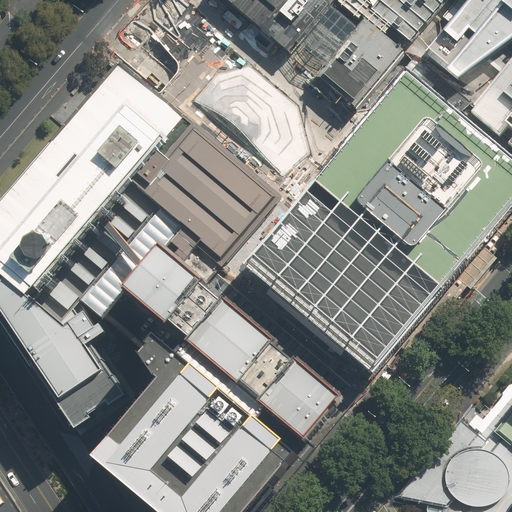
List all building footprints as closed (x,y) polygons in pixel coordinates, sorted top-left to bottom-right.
[(276,42),(290,54),(336,0),(226,0),(252,22),(242,33),(267,53),(276,42)] [(383,0),(372,13),(362,5),(356,0),(336,0),(290,54),(308,69),(334,91),(328,97),(341,108),(347,101),(357,109),(403,54),(385,39),(389,35),(394,29),(411,43),(415,39),(448,0),(383,0)] [(367,0),(369,1),(372,6),(373,10),(375,8),(377,5),(381,0),(367,0)] [(511,0),(472,0),(472,1),(468,5),(466,4),(431,46),(434,47),(425,56),(428,58),(430,56),(448,71),(447,72),(459,82),(487,63),(495,70),(502,76),(474,108),(476,110),(472,115),(501,140),(505,135),(511,140),(511,142),(509,146),(511,149),(511,0)] [(467,1),(465,0),(458,0),(444,17),(446,18),(450,22),(467,1)] [(0,58),(25,29),(8,16),(0,25),(0,58)] [(209,286),(219,274),(222,272),(223,270),(225,271),(285,200),(247,168),(197,126),(194,128),(170,107),(159,97),(162,93),(136,71),(131,67),(130,68),(127,71),(120,65),(77,116),(0,207),(0,269),(36,301),(133,187),(184,227),(165,249),(209,286)] [(242,275),(369,379),(511,207),(511,163),(465,124),(408,77),(387,102),(242,275)] [(197,103),(287,181),(288,179),(276,169),(263,156),(240,129),(229,121),(218,114),(208,109),(197,103)] [(129,295),(165,249),(184,227),(133,187),(36,301),(67,324),(78,313),(86,303),(107,322),(111,318),(124,300),(129,295)] [(209,286),(165,249),(129,295),(195,350),(313,449),(356,394),(272,317),(219,274),(209,286)] [(99,348),(111,337),(106,330),(101,333),(91,317),(83,322),(78,313),(67,324),(36,301),(0,269),(0,314),(79,432),(129,395),(99,348)] [(186,361),(163,341),(151,357),(148,362),(167,388),(104,462),(134,511),(260,511),(313,449),(195,350),(186,361)] [(511,394),(480,434),(463,420),(396,498),(429,505),(428,507),(428,511),(427,511),(458,511),(462,511),(507,511),(510,507),(511,504),(511,394)]
